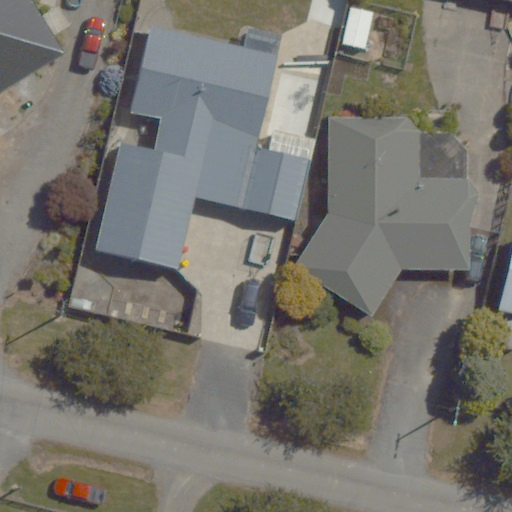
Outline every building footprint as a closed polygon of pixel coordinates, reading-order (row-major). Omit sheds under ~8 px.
[(0,0),(0,88),(63,57),(36,0),(0,0)] [(380,9),(351,1),(340,39),(369,48),(380,9)] [(286,210),(300,213),(319,127),(260,114),(275,45),(148,17),(100,239),(179,256),(193,190),(260,204),(249,255),(275,261),(286,210)] [(471,264),(469,170),(419,172),(418,110),(327,111),(329,214),(297,256),(370,312),(405,266),(471,264)] [(511,230),(495,308),(511,312),(511,230)]
